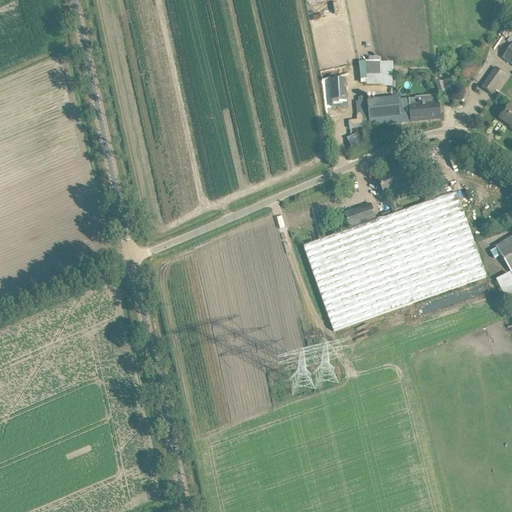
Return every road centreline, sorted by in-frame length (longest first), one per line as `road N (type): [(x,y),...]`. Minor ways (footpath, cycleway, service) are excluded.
road 1 (unclassified): [(511,162),(468,135),(422,135),(130,260)]
road 2 (tertiary): [(130,260),(74,0)]
road 3 (tertiary): [(186,511),(130,260)]
road 4 (track): [(0,316),(130,260)]
